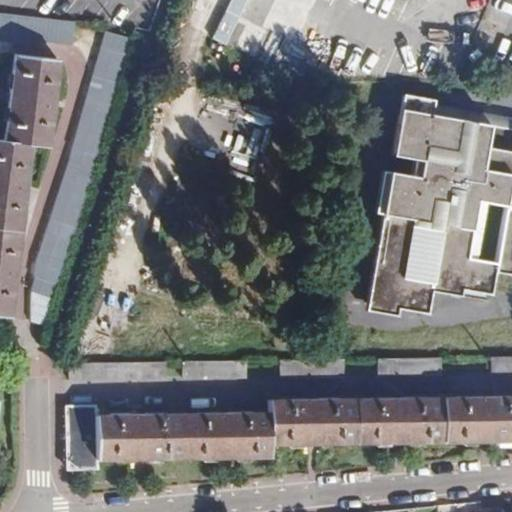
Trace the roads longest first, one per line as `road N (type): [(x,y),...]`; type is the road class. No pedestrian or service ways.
road 1 (residential): [(125,511),(511,475)]
road 2 (residential): [(34,511),(33,377)]
